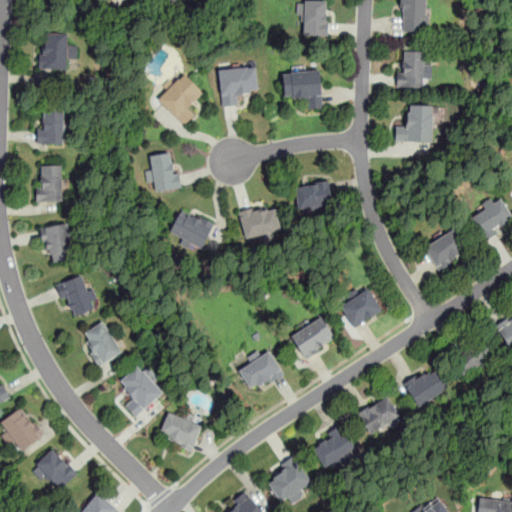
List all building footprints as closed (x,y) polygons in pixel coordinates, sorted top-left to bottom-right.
[(327,0),(300,0),(300,36),(327,36),(327,0)] [(401,0),(401,31),(428,31),(428,0),(401,0)] [(39,70),(66,70),(66,59),(76,59),(76,44),(66,44),(66,32),(47,32),(47,42),(39,42),(39,70)] [(423,87),(423,50),(398,50),(398,87),(423,87)] [(217,69),(222,107),(239,105),(238,95),(258,92),(255,65),(217,69)] [(283,101),(304,99),(305,109),(322,108),(319,68),(282,71),(283,101)] [(182,125),(194,113),(187,107),(202,92),(183,73),(157,99),(182,125)] [(431,143),(432,105),(407,104),(406,124),(395,124),(395,143),(431,143)] [(37,144),(63,144),(63,106),(44,106),(44,126),(37,126),(37,144)] [(153,183),(155,192),(179,188),(173,151),(150,155),(152,167),(145,168),(148,184),(153,183)] [(61,165),(36,165),(36,202),(61,202),(61,165)] [(298,210),(333,205),(329,180),(294,185),(298,210)] [(504,221),(511,216),(497,193),(467,214),(485,241),(507,226),(504,221)] [(239,211),(245,240),(281,232),(274,203),(239,211)] [(213,222),(180,207),(167,234),(200,250),(213,222)] [(67,221),(40,226),(46,263),(74,258),(67,221)] [(468,250),(453,227),(423,247),(438,270),(468,250)] [(98,306),(86,272),(56,283),(69,317),(98,306)] [(354,329),(382,310),(367,287),(339,306),(354,329)] [(508,348),(511,345),(511,314),(495,323),(508,348)] [(290,333),(302,357),(335,340),(322,316),(290,333)] [(122,353),(104,320),(80,332),(98,366),(122,353)] [(493,355),(483,339),(453,359),(463,375),(493,355)] [(282,372),(269,350),(238,369),(252,391),(282,372)] [(165,391),(140,362),(117,381),(132,398),(124,405),(134,417),(165,391)] [(449,388),(434,364),(403,383),(418,407),(449,388)] [(0,402),(9,398),(0,380),(0,402)] [(370,438),(402,421),(388,394),(356,411),(370,438)] [(17,453),(43,434),(22,404),(0,420),(6,429),(1,432),(17,453)] [(202,424),(193,421),(194,418),(169,408),(157,436),(191,450),(202,424)] [(357,451),(341,425),(308,445),(324,471),(357,451)] [(34,464),(57,490),(77,473),(54,447),(34,464)] [(270,471),(275,478),(267,484),(280,502),(288,495),(291,499),(313,483),(294,455),(270,471)] [(218,511),(263,511),(246,491),(218,511)] [(119,511),(120,511),(98,492),(80,511),(119,511)] [(448,511),(439,495),(412,511),(448,511)] [(511,511),(511,499),(475,497),(474,511),(511,511)]
